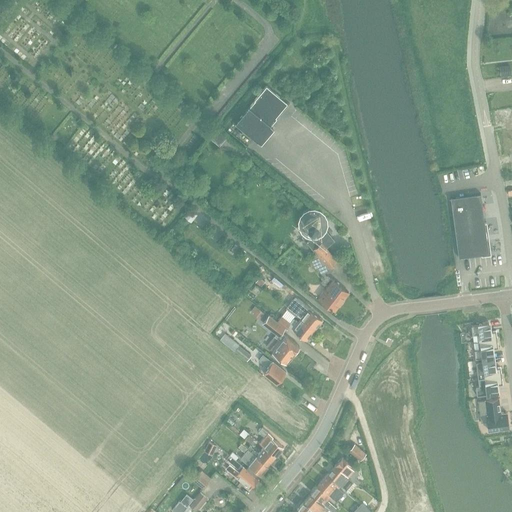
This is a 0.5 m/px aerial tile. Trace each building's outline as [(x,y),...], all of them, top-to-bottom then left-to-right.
[(510,65),(499,66),(500,76),(511,75),(510,65)] [(275,118),(287,104),(266,86),(254,100),(255,101),(249,107),(248,106),(247,107),(248,107),(235,122),(235,121),(234,122),(260,144),(261,144),(274,128),(273,128),(274,128),(269,124),(274,117),(275,118)] [(511,101),(498,105),(499,114),(511,111),(511,101)] [(458,258),(488,253),(480,194),(450,198),(458,258)] [(190,222),(194,218),(196,215),(190,210),(184,217),(190,222)] [(319,219),(319,218),(317,217),(316,216),(314,215),(312,215),(311,215),(309,216),(308,217),(306,218),(305,220),(305,222),(305,223),(305,225),(306,227),(306,228),(307,229),(308,229),(309,230),(310,230),(303,237),(316,253),(307,261),(323,275),(329,268),(337,261),(325,247),(333,240),(320,225),(320,224),(320,222),(320,221),(319,219)] [(198,217),(194,222),(201,228),(206,223),(198,217)] [(263,270),(258,274),(264,279),(268,275),(263,270)] [(255,283),(260,287),(265,281),(259,277),(255,283)] [(348,293),(332,280),(318,298),(334,310),(348,293)] [(259,297),(254,301),(261,311),(267,307),(259,297)] [(300,319),(314,330),(322,320),(302,305),(297,311),(302,316),(300,319)] [(254,306),(251,310),(254,312),(252,314),(259,319),(263,313),(254,306)] [(284,328),(276,321),(269,315),(262,323),(276,334),(274,336),(266,347),(272,352),(286,363),(287,361),(289,362),(291,358),(291,357),(299,346),(281,332),(284,328)] [(293,318),(290,323),(281,316),(276,321),(284,328),(285,329),(288,326),(306,340),(314,330),(300,319),(298,322),(293,318)] [(477,334),(478,342),(497,339),(496,331),(491,332),(490,323),(488,323),(471,326),(472,335),(477,334)] [(497,339),(478,342),(479,349),(474,350),(475,359),(494,356),(493,348),(498,347),(497,339)] [(232,343),(229,347),(234,350),(238,345),(239,344),(234,340),(232,343)] [(251,356),(238,345),(234,350),(246,361),(251,356)] [(277,383),(285,372),(272,362),(263,355),(259,360),(268,367),(263,372),(277,383)] [(494,359),(475,362),(477,378),(501,375),(500,367),(495,368),(494,359)] [(501,375),(477,378),(478,385),(475,386),(476,395),(498,393),(497,384),(502,384),(501,375)] [(498,398),(478,401),(480,422),(487,421),(488,430),(508,428),(506,412),(500,413),(498,398)] [(222,423),(236,436),(240,432),(226,419),(222,423)] [(281,448),(270,439),(272,437),(261,428),(258,432),(263,437),(258,443),(262,447),(274,457),(281,448)] [(244,439),(248,433),(243,429),(239,434),(244,439)] [(208,441),(203,451),(212,455),(217,446),(208,441)] [(267,466),(255,456),(252,453),(240,443),(237,447),(244,453),(240,458),(248,465),(245,469),(257,478),(267,466)] [(348,451),(360,461),(366,454),(354,444),(348,451)] [(267,466),(274,457),(262,447),(255,456),(267,466)] [(232,452),(229,456),(235,461),(238,457),(232,452)] [(245,469),(235,461),(229,456),(229,455),(225,460),(238,471),(235,475),(249,488),(257,479),(257,478),(245,469)] [(358,466),(354,467),(341,457),(334,465),(352,481),(357,485),(359,481),(355,477),(358,474),(358,466)] [(357,485),(352,481),(334,465),(327,474),(340,485),(349,493),(357,485)] [(201,470),(193,480),(202,487),(211,477),(201,470)] [(338,488),(340,485),(327,474),(317,486),(330,497),(336,501),(343,492),(338,488)] [(327,501),(330,497),(317,486),(310,494),(331,511),(334,511),(337,509),(327,501)] [(188,505),(196,511),(206,498),(199,492),(188,505)] [(324,511),(331,511),(310,494),(303,502),(314,511),(323,511),(324,511)] [(348,511),(370,511),(371,511),(361,503),(355,498),(353,500),(359,506),(357,508),(353,505),(348,511)] [(153,511),(163,511),(166,510),(154,500),(148,507),(153,511)] [(178,501),(172,510),(174,511),(181,511),(182,511),(186,507),(178,501)] [(314,511),(303,502),(296,510),(298,511),(314,511)] [(368,507),(372,511),(373,511),(377,508),(372,503),(368,507)]
